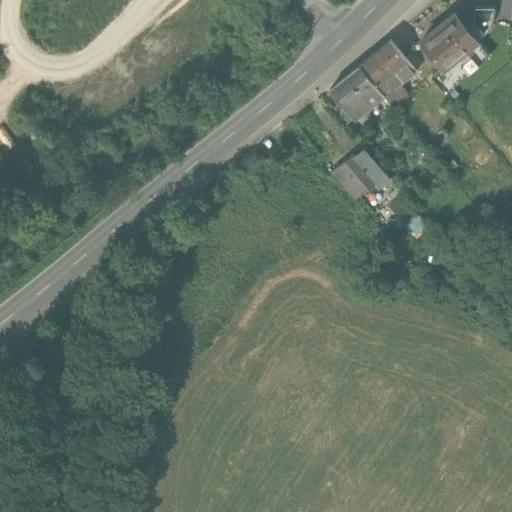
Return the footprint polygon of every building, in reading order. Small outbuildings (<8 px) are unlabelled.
[(494,10),(477,10),(475,17),(473,20),(471,23),(468,27),(464,30),(477,44),(484,38),(489,29),(493,20),(494,10)] [(453,16),(420,44),(443,71),(443,72),(469,51),(477,44),(464,30),(453,16)] [(389,43),(359,68),(383,98),(393,110),(404,101),(408,98),(399,87),(415,74),(389,43)] [(469,51),(443,72),(443,71),(432,79),(445,95),(489,59),(480,48),(472,55),(469,51)] [(383,98),(359,68),(330,92),(338,102),(354,122),(383,98)] [(291,145),(280,154),(295,173),(306,164),(291,145)] [(368,152),(332,174),(353,207),(389,184),(368,152)] [(407,210),(398,200),(387,210),(405,230),(416,221),(407,210)]
